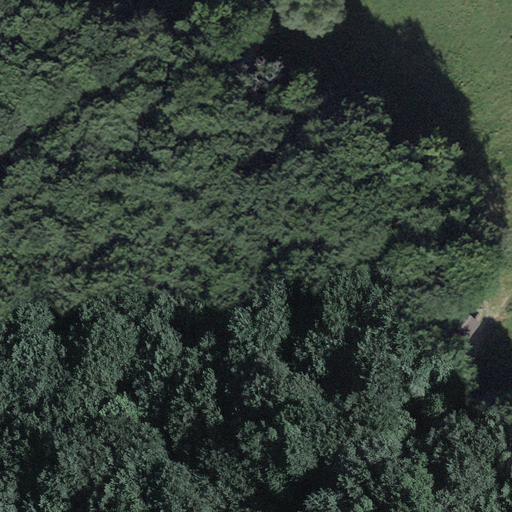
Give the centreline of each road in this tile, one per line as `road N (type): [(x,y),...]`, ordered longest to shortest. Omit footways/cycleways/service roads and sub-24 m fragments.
road 1 (track): [(273,0),(271,27),(197,145),(135,370),(136,428),(186,511)]
road 2 (track): [(59,0),(26,116),(35,133),(55,136),(109,68),(216,0)]
road 3 (track): [(440,511),(435,462),(453,370),(511,300)]
